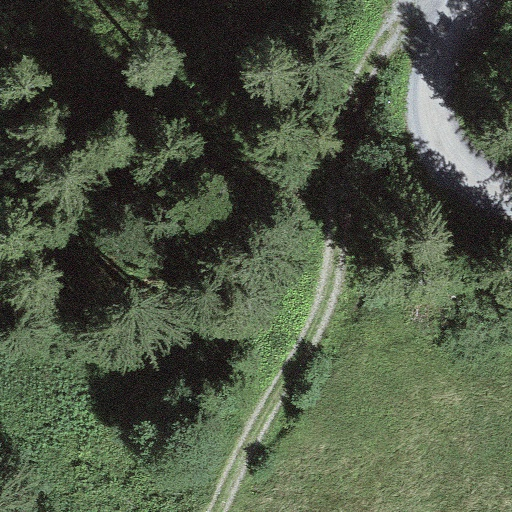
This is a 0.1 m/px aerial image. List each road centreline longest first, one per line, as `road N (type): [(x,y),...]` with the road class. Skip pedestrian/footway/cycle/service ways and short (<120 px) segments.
road 1 (track): [(445,0),(402,23),(379,50),(361,93),(340,276),(323,329),(226,511)]
road 2 (track): [(511,184),(462,166),(445,147),(433,108),(430,81),(457,0)]
